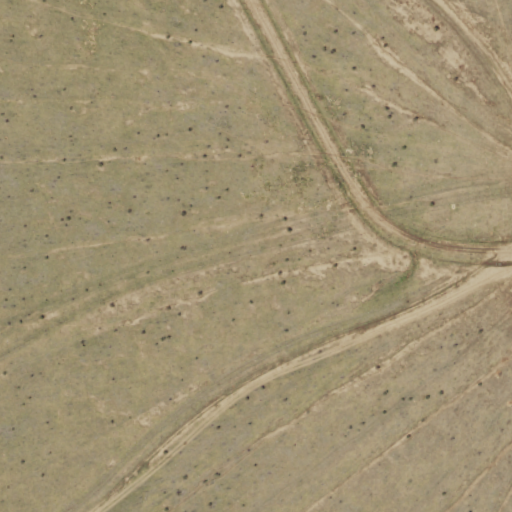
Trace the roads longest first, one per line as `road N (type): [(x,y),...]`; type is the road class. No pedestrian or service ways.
road 1 (track): [(511,183),(118,282),(0,350)]
road 2 (track): [(511,97),(399,0)]
